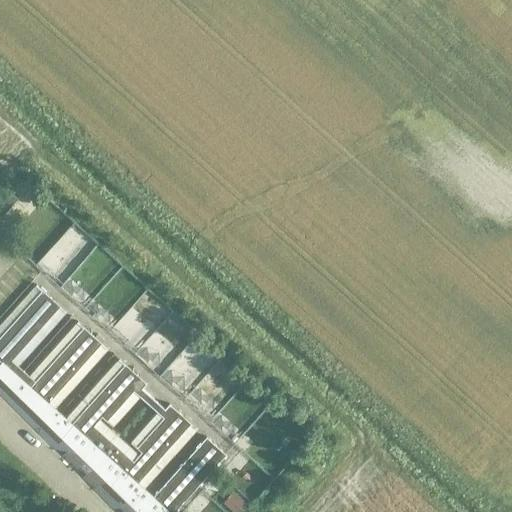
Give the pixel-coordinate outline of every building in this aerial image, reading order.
[(19,198),(11,190),(0,202),(0,214),(2,216),(19,198)] [(130,282),(137,274),(74,220),(43,255),(88,294),(112,267),(130,282)] [(0,359),(22,378),(8,394),(0,386),(0,395),(53,450),(62,441),(70,449),(62,457),(76,472),(80,467),(86,474),(82,478),(94,490),(113,510),(121,502),(130,511),(174,511),(226,455),(207,437),(153,497),(138,483),(191,424),(197,429),(198,428),(170,404),(165,409),(143,388),(147,383),(119,358),(119,359),(125,365),(72,424),(49,403),(102,344),(108,349),(78,321),(77,322),(83,328),(35,381),(21,369),(12,360),(60,307),(66,312),(67,311),(37,284),(36,285),(42,291),(0,337),(0,359)] [(198,336),(165,367),(193,397),(201,390),(213,403),(239,379),(198,336)] [(253,415),(267,401),(246,381),(216,413),(236,432),(253,414),(253,415)] [(233,489),(226,504),(242,511),(249,497),(233,489)]
